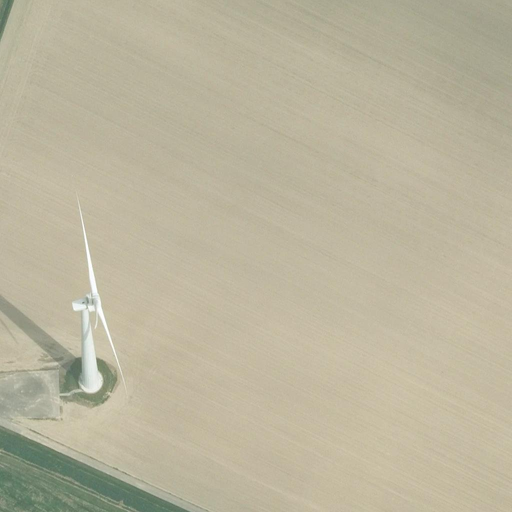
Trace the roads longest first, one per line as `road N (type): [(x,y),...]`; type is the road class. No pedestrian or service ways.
road 1 (track): [(190,511),(0,424)]
road 2 (track): [(0,458),(119,511)]
